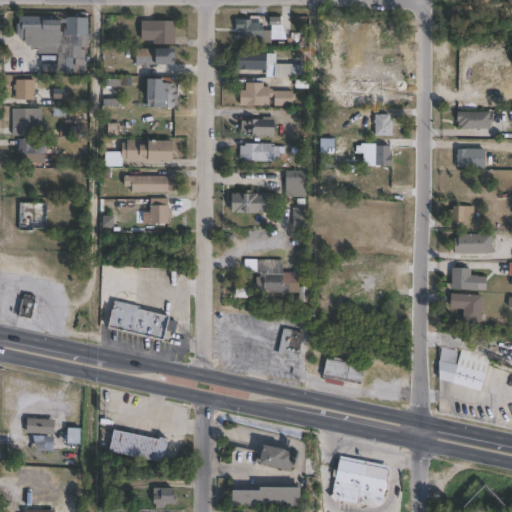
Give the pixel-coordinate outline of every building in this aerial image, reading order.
[(46,17),(46,21),(65,21),(65,29),(69,29),(69,18),(91,18),(91,44),(85,44),(85,60),(78,60),(78,69),(68,69),(68,54),(59,54),(59,49),(39,49),(39,40),(20,40),(19,33),(19,25),(23,25),(23,18),(46,17)] [(249,20),(249,22),(259,22),(259,30),(269,30),(269,40),(259,41),(259,38),(238,38),(238,32),(237,32),(237,23),(238,23),(238,20),(249,20)] [(177,22),(177,44),(155,44),(155,39),(143,39),(144,22),(177,22)] [(180,47),(180,63),(159,63),(159,64),(152,64),(152,67),(146,67),(146,65),(138,65),(138,48),(159,48),(159,49),(160,49),(160,47),(180,47)] [(301,64),(301,78),(262,77),(262,70),(231,69),(231,52),(274,53),(274,63),(301,64)] [(363,65),(362,77),(344,76),(344,68),(329,68),(330,56),(361,58),(361,65),(363,65)] [(168,77),(168,82),(178,82),(178,91),(180,91),(180,97),(179,97),(179,107),(157,107),(157,98),(152,98),(152,77),(168,77)] [(37,80),(37,99),(17,99),(17,91),(15,91),(15,86),(18,86),(17,81),(37,80)] [(261,83),(261,87),(266,87),(266,89),(270,89),(270,91),(290,91),(290,94),(292,94),(292,100),(289,100),(289,107),(237,106),(237,90),(243,90),(243,83),(261,83)] [(36,135),(13,135),(13,108),(43,108),(43,128),(36,128),(36,135)] [(488,112),(488,117),(491,117),(491,123),(488,123),(488,129),(458,129),(458,126),(456,126),(456,121),(454,121),(454,120),(453,120),(453,115),(455,115),(455,112),(488,112)] [(386,114),(386,120),(389,120),(389,136),(372,136),(372,123),(371,123),(371,120),(372,120),(372,114),(386,114)] [(271,120),(271,136),(241,136),(241,129),(244,129),(245,125),(241,125),(241,119),(271,120)] [(36,138),(36,144),(40,144),(40,143),(44,143),(44,144),(48,144),(48,163),(25,163),(25,156),(20,156),(20,138),(36,138)] [(137,140),(137,145),(142,145),(142,141),(168,141),(168,162),(123,161),(123,158),(120,158),(120,143),(126,143),(126,140),(137,140)] [(272,144),(272,147),(283,147),(282,154),(279,154),(279,163),(242,161),(242,143),(256,144),(256,143),(272,144)] [(388,146),(388,152),(389,152),(389,166),(362,166),(362,146),(388,146)] [(483,168),(454,168),(454,149),(483,148),(483,168)] [(119,167),(102,167),(102,152),(119,152),(119,167)] [(121,179),(99,179),(99,170),(121,170),(121,179)] [(166,176),(166,192),(127,192),(127,187),(122,187),(122,176),(166,176)] [(302,198),(283,198),(283,178),(302,178),(302,198)] [(269,213),(226,213),(227,194),(269,194),(269,213)] [(166,199),(166,205),(167,205),(167,209),(170,209),(171,224),(140,224),(140,213),(148,213),(148,199),(166,199)] [(55,203),(55,213),(50,213),(49,228),(36,228),(36,230),(22,230),(23,202),(55,203)] [(468,218),(468,224),(450,224),(450,220),(448,220),(448,210),(451,211),(451,206),(472,207),(472,213),(470,213),(470,218),(468,218)] [(305,228),(291,228),(291,208),(305,208),(305,228)] [(491,252),(491,233),(453,233),(453,252),(491,252)] [(482,276),(482,290),(475,290),(475,291),(449,290),(450,267),(469,268),(468,276),(482,276)] [(296,273),(296,293),(257,293),(257,287),(255,287),(255,278),(257,278),(257,276),(281,276),(281,273),(296,273)] [(131,290),(112,290),(112,280),(131,280),(131,290)] [(36,296),(32,318),(19,316),(23,294),(36,296)] [(480,296),(478,323),(459,322),(459,310),(448,309),(449,294),(480,296)] [(180,322),(178,333),(170,331),(168,339),(112,325),(118,301),(143,307),(142,309),(172,316),(171,320),(180,322)] [(301,333),(295,360),(275,355),(282,328),(301,333)] [(351,360),(350,364),(365,368),(360,386),(323,377),(327,359),(335,361),(336,357),(351,360)] [(482,373),(476,392),(435,381),(441,362),(482,373)] [(58,420),(57,435),(29,433),(29,418),(58,420)] [(118,430),(164,440),(165,437),(173,439),(167,463),(113,452),(118,430)] [(257,464),(290,470),(294,450),(261,444),(257,464)] [(382,496),(380,507),(333,499),(335,489),(340,456),(363,460),(362,463),(387,467),(382,496)] [(230,484),(230,507),(299,507),(299,484),(230,484)] [(176,488),(176,496),(179,496),(179,504),(169,504),(169,509),(156,509),(157,488),(176,488)]
